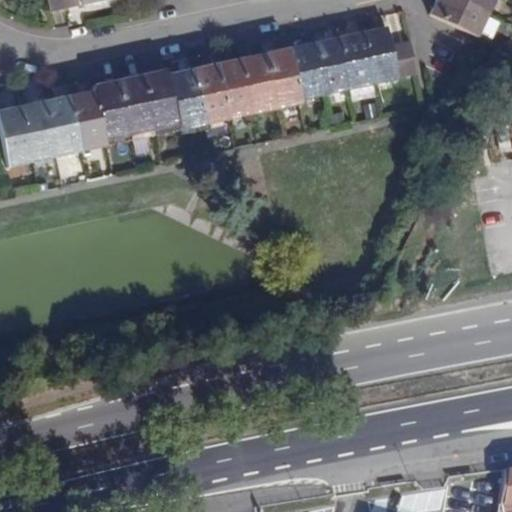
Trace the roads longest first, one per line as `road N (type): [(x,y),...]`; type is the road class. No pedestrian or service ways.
road 1 (primary): [(511,336),(0,446)]
road 2 (primary): [(1,511),(511,405)]
road 3 (residential): [(0,40),(75,53),(331,0)]
